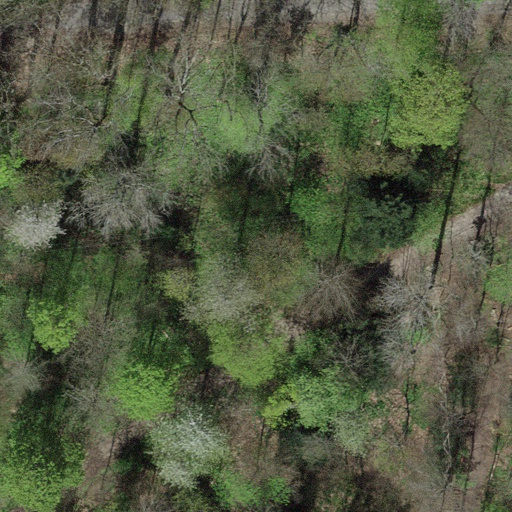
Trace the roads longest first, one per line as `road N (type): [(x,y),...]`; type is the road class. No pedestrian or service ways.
road 1 (track): [(26,511),(203,381),(511,196)]
road 2 (track): [(323,0),(0,18)]
